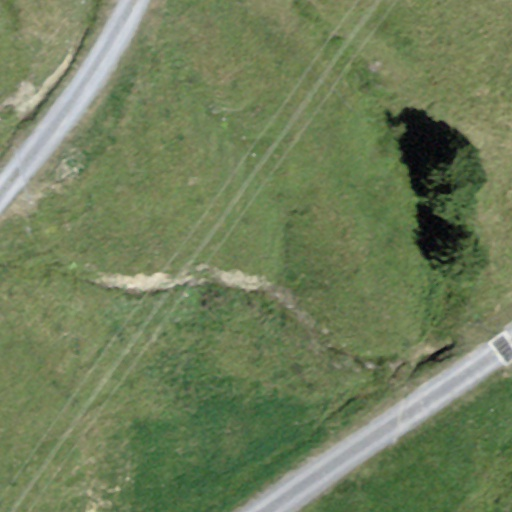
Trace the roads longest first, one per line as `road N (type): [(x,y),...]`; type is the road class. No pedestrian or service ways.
road 1 (track): [(511,347),(264,511)]
road 2 (track): [(0,195),(67,110),(132,0)]
